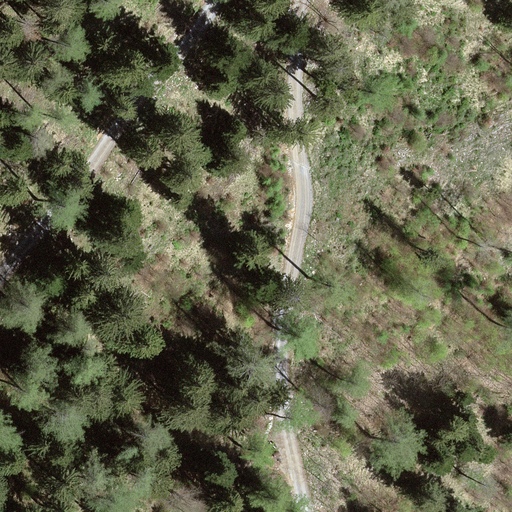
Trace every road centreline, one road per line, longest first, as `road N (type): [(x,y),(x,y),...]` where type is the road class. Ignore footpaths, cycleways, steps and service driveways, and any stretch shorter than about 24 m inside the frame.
road 1 (track): [(308,0),(292,94),(313,187),(293,269),(283,410),(305,511)]
road 2 (track): [(0,280),(216,0)]
